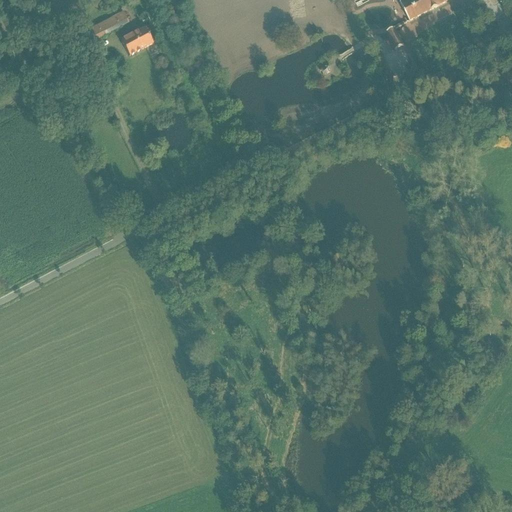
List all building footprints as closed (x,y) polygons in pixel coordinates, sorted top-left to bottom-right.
[(450,0),(407,0),(400,4),(409,22),(450,0)] [(90,41),(127,22),(123,13),(86,32),(90,41)] [(148,27),(144,28),(120,41),(129,57),(153,44),(151,40),(154,38),(148,27)] [(404,46),(395,28),(386,33),(395,50),(404,46)] [(327,67),(320,72),(324,77),(331,73),(331,69),(330,67),(327,67)]
